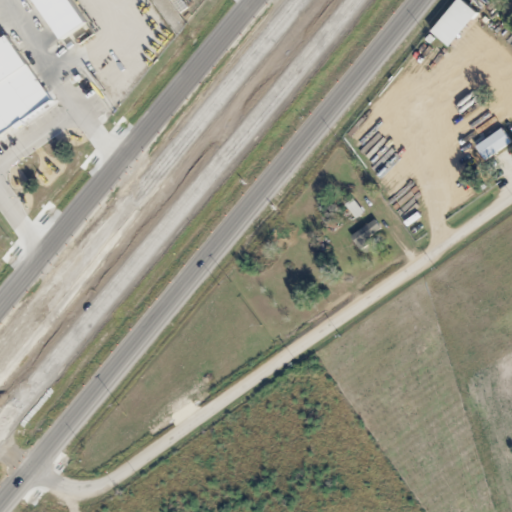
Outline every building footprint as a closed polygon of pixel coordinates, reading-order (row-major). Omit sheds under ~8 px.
[(76,0),(91,21),(66,38),(40,0),(76,0)] [(460,0),(434,32),(453,47),(481,14),(465,0),(460,0)] [(0,139),(55,104),(12,35),(3,40),(0,35),(0,139)] [(488,161),(511,143),(511,139),(504,129),(478,147),(488,161)] [(366,213),(356,199),(348,205),(358,219),(366,213)] [(362,252),(374,245),(370,237),(383,230),(379,221),(353,234),(362,252)]
